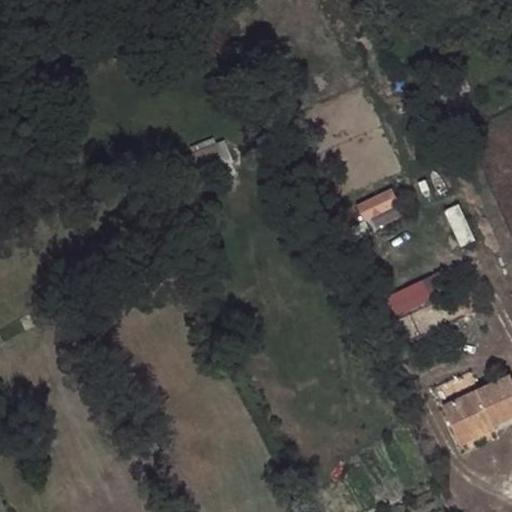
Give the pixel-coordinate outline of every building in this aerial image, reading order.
[(233,164),(224,140),(176,160),(186,183),(233,164)] [(394,186),(360,201),(373,230),(407,214),(394,186)] [(426,277),(390,294),(400,315),(436,298),(426,277)] [(467,334),(459,314),(440,322),(447,341),(467,334)] [(469,436),(472,441),(506,426),(488,384),(421,413),(437,450),(469,436)] [(473,444),(472,441),(469,436),(437,450),(440,458),(473,444)]
